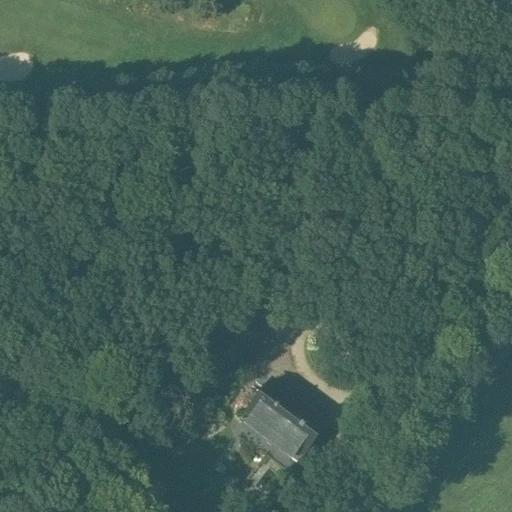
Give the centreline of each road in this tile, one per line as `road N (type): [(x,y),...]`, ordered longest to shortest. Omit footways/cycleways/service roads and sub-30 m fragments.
road 1 (unclassified): [(0,125),(407,108),(511,125)]
road 2 (unclassified): [(511,332),(372,511)]
